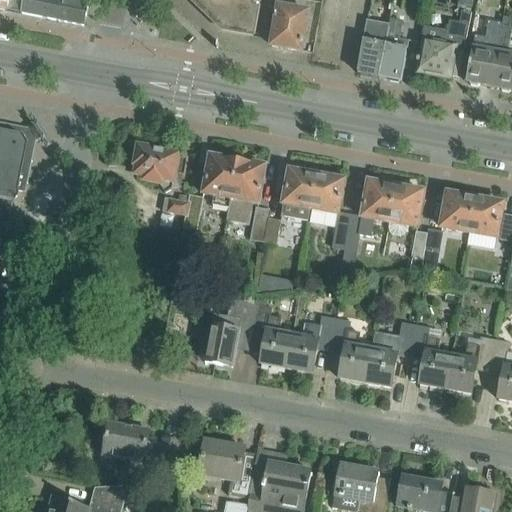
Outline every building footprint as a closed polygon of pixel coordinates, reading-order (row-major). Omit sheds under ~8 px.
[(0,0),(0,10),(8,12),(10,0),(0,0)] [(10,0),(8,12),(84,27),(89,0),(10,0)] [(191,0),(223,30),(255,36),(261,0),(191,0)] [(278,8),(271,48),(301,53),(308,13),(278,8)] [(427,28),(418,76),(421,76),(420,78),(422,80),(428,81),(430,80),(430,78),(451,82),(451,78),(459,79),(463,59),(455,57),(457,50),(465,51),(472,15),(462,13),(459,24),(449,22),(447,32),(427,28)] [(511,30),(511,20),(503,18),(502,25),(490,89),(500,91),(501,93),(509,95),(511,93),(511,92),(511,43),(510,43),(511,30)] [(389,27),(380,79),(390,80),(389,83),(399,84),(399,82),(402,82),(409,43),(399,41),(403,23),(391,20),(389,27)] [(365,34),(358,74),(359,75),(361,75),(360,77),(369,79),(370,77),(380,79),(389,27),(367,23),(365,34)] [(502,25),(489,23),(486,40),(475,38),(467,84),(469,85),(471,88),(477,89),(480,87),(490,89),(502,25)] [(20,138),(0,134),(0,216),(10,218),(24,146),(20,138)] [(144,183),(158,185),(165,195),(171,191),(172,189),(176,190),(182,185),(183,178),(187,162),(178,160),(178,158),(151,153),(152,151),(147,144),(138,142),(131,147),(136,155),(138,155),(135,167),(137,168),(136,176),(145,178),(144,183)] [(229,210),(239,161),(228,159),(221,161),(210,159),(203,198),(213,200),(212,207),(228,210),(229,210)] [(248,162),(239,161),(229,210),(228,210),(226,223),(249,227),(252,207),(258,208),(265,170),(254,168),(248,162)] [(311,214),(317,179),(316,179),(312,175),(306,174),(302,177),(290,175),(284,209),(282,219),(309,224),(311,214)] [(319,180),(317,179),(311,214),(338,219),(344,184),(332,182),(329,178),(322,177),(319,180)] [(390,226),(397,190),(370,186),(364,221),(390,226)] [(423,195),(397,190),(390,226),(390,229),(390,234),(394,237),(401,239),(406,237),(408,233),(409,229),(417,230),(423,195)] [(448,198),(442,231),(469,236),(475,202),(474,202),(471,197),(465,196),(460,200),(448,198)] [(203,200),(190,197),(188,197),(187,204),(185,218),(182,230),(197,232),(203,200)] [(475,202),(469,236),(497,241),(502,207),(492,206),(488,201),(482,199),(477,203),(475,202)] [(185,218),(187,204),(165,200),(162,214),(185,218)] [(264,244),(269,220),(268,220),(269,212),(256,210),(249,242),(264,245),(264,244)] [(511,218),(505,217),(501,242),(511,243),(511,218)] [(281,223),(269,220),(264,244),(276,246),(281,223)] [(357,249),(362,224),(349,222),(348,227),(345,247),(357,249)] [(345,247),(348,227),(336,225),(331,250),(344,252),(345,247)] [(428,235),(427,235),(415,233),(410,260),(423,262),(423,259),(424,259),(428,235)] [(428,235),(424,259),(438,262),(443,235),(429,233),(428,235)] [(211,329),(205,365),(232,370),(239,332),(250,334),(256,305),(231,300),(225,332),(211,329)] [(286,371),(293,337),(278,334),(280,322),(270,320),(272,310),(259,308),(254,335),(266,337),(260,366),(286,371)] [(318,347),(329,349),(334,321),(322,319),(320,328),(309,326),(307,340),(293,337),(286,371),(312,376),(318,347)] [(366,385),(372,351),(358,349),(360,336),(349,333),(351,324),(338,322),(333,349),(345,351),(340,380),(366,385)] [(372,351),(366,385),(392,390),(397,358),(398,352),(410,355),(414,327),(402,325),(400,338),(375,333),(372,351)] [(446,392),(452,358),(438,355),(440,341),(429,339),(431,330),(419,328),(414,355),(425,358),(420,387),(446,392)] [(472,397),(476,372),(477,367),(488,369),(494,341),(482,339),(480,349),(469,347),(466,361),(452,358),(446,392),(472,397)] [(511,403),(511,354),(508,354),(510,344),(498,342),(493,370),(504,372),(498,401),(511,403)] [(108,426),(103,458),(144,465),(145,458),(160,460),(159,466),(175,469),(180,444),(162,441),(161,446),(148,444),(150,434),(108,426)] [(250,497),(257,457),(256,457),(255,460),(243,458),(244,451),(205,444),(199,477),(230,483),(228,497),(249,501),(250,497)] [(297,511),(304,511),(311,474),(270,466),(272,456),(258,453),(257,457),(250,497),(249,501),(247,511),(260,511),(262,505),(297,511)] [(340,468),(335,498),(333,511),(336,511),(385,511),(391,481),(379,478),(380,476),(340,468)] [(450,511),(453,496),(441,493),(442,487),(404,480),(397,511),(398,511),(399,509),(409,511),(413,511),(414,511),(450,511)] [(94,489),(89,510),(53,500),(50,511),(122,511),(128,492),(140,495),(142,487),(94,489)] [(464,497),(453,496),(450,511),(492,511),(495,495),(484,493),(484,494),(477,493),(477,492),(465,490),(464,497)]
